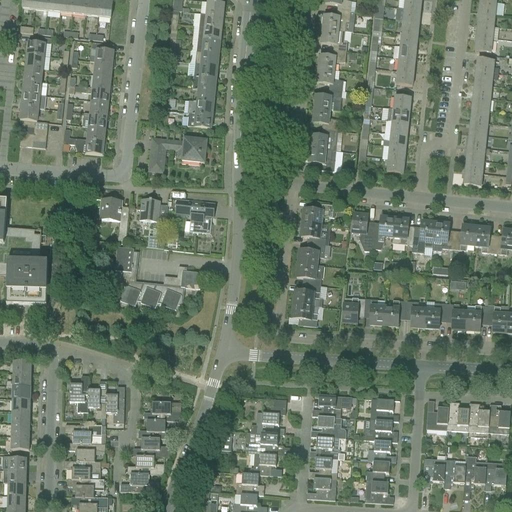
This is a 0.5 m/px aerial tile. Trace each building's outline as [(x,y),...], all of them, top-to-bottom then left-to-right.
[(35,12),(36,0),(23,0),(22,11),(35,12)] [(48,14),(49,0),(36,0),(35,12),(48,14)] [(60,15),(62,0),(49,0),(48,14),(60,15)] [(73,16),(74,0),(62,0),(60,15),(73,16)] [(86,18),(87,1),(76,0),(74,0),(73,16),(86,18)] [(188,15),(188,11),(182,10),(182,1),(174,0),(173,13),(181,14),(188,15)] [(350,14),(351,4),(342,1),(342,0),(325,0),(325,6),(337,7),(337,13),(350,14)] [(398,0),(398,10),(404,11),(420,13),(422,0),(420,0),(398,0)] [(98,19),(100,2),(87,1),(86,18),(98,19)] [(111,20),(112,4),(100,2),(98,19),(111,20)] [(495,17),(496,4),(480,2),(478,15),(495,17)] [(222,19),(224,6),(208,4),(206,17),(222,19)] [(419,26),(420,13),(404,11),(402,24),(419,26)] [(181,15),(181,14),(173,13),(173,14),(173,16),(172,16),(171,26),(178,26),(179,17),(179,15),(181,15)] [(323,18),(322,32),(345,34),(346,25),(349,25),(353,25),(354,15),(350,14),(337,13),(336,19),(333,19),(323,18)] [(493,29),(495,17),(478,15),(477,28),(493,29)] [(221,31),(222,19),(206,17),(200,16),(199,29),(221,31)] [(382,34),(383,22),(380,21),(374,20),(373,33),(382,34)] [(418,38),(419,26),(402,24),(401,36),(418,38)] [(492,42),(493,29),(477,28),(476,40),(492,42)] [(220,43),(221,31),(199,29),(198,41),(220,43)] [(322,32),(321,45),(331,46),(333,47),(333,53),(346,54),(347,51),(347,44),(344,43),(345,34),(322,32)] [(380,47),(382,34),(373,33),(372,45),(378,46),(380,47)] [(416,50),(418,38),(401,36),(400,49),(416,50)] [(51,46),(51,41),(35,39),(34,44),(28,44),(27,57),(44,59),(45,46),(51,46)] [(491,55),(492,42),(476,40),(474,53),(491,55)] [(219,56),(220,43),(198,41),(196,54),(219,56)] [(112,66),(114,53),(113,53),(113,47),(92,45),(91,51),(96,52),(95,59),(90,58),(90,64),(94,64),(112,66)] [(415,63),(416,50),(400,49),(398,61),(415,63)] [(345,65),(346,56),(346,54),(333,53),(332,59),(319,57),(318,71),(335,73),(335,65),(345,65)] [(217,68),(219,56),(196,54),(195,66),(217,68)] [(42,72),(44,59),(27,57),(25,70),(42,72)] [(414,76),(415,63),(398,61),(397,74),(414,76)] [(475,69),(474,74),(498,77),(498,71),(493,70),(494,63),(487,62),(477,61),(477,62),(476,70),(475,69)] [(111,79),(112,66),(94,64),(93,77),(111,79)] [(216,81),(217,68),(195,66),(194,78),(216,81)] [(41,85),(42,72),(25,70),(24,83),(41,85)] [(373,90),(375,71),(369,70),(367,89),(373,90)] [(318,71),(316,85),(326,86),(329,86),(329,92),(342,94),(343,84),(343,83),(338,82),(339,74),(335,73),(318,71)] [(412,88),(414,76),(397,74),(396,87),(412,88)] [(474,74),(474,79),(475,79),(474,87),(491,89),(492,82),(497,83),(498,77),(474,74)] [(109,92),(111,79),(93,77),(92,90),(109,92)] [(215,93),(216,81),(194,78),(192,91),(198,92),(215,93)] [(46,99),(47,86),(41,85),(24,83),(22,96),(46,99)] [(472,94),(472,99),(490,101),(491,89),(474,87),(474,95),(472,94)] [(109,92),(92,90),(82,89),(81,95),(91,96),(90,103),(108,105),(109,92)] [(373,90),(367,89),(365,108),(371,109),(373,90)] [(213,106),(215,93),(198,92),(197,104),(213,106)] [(315,97),(314,111),(331,113),(340,114),(341,100),(342,94),(329,92),(328,98),(325,98),(315,97)] [(44,112),(46,99),(22,96),(21,109),(38,111),(44,112)] [(410,113),(411,100),(394,98),(393,111),(410,113)] [(472,99),(471,104),(473,104),(472,112),(489,114),(490,101),(472,99)] [(107,118),(108,105),(90,103),(89,116),(107,118)] [(212,118),(213,106),(197,104),(189,103),(187,115),(188,116),(212,118)] [(37,124),(38,111),(21,109),(20,122),(22,123),(35,124),(37,124)] [(382,110),(381,122),(387,123),(392,124),(408,126),(410,113),(393,111),(388,111),(382,110)] [(338,134),(338,133),(339,123),(330,121),(331,113),(314,111),(312,125),(325,126),(324,132),(338,134)] [(470,119),(469,124),(487,126),(489,114),(472,112),(471,120),(470,119)] [(83,122),(82,129),(87,129),(105,131),(107,118),(89,116),(83,116),(83,122)] [(211,131),(212,118),(188,116),(187,128),(211,131)] [(407,138),(408,126),(392,124),(390,136),(407,138)] [(469,124),(468,129),(470,129),(469,137),(486,139),(487,126),(469,124)] [(104,144),(105,131),(87,129),(86,142),(104,144)] [(311,137),(310,151),(336,153),(338,134),(324,132),(324,138),(321,138),(311,137)] [(405,151),(407,138),(390,136),(390,143),(383,143),(383,148),(389,149),(405,151)] [(467,145),(466,149),(485,151),(486,139),(469,137),(468,145),(467,145)] [(204,165),(206,142),(197,141),(197,140),(183,139),(183,143),(163,141),(163,142),(152,141),(149,173),(162,175),(165,148),(183,150),(182,163),(194,164),(204,165)] [(106,158),(107,151),(103,150),(104,144),(86,142),(80,142),(79,147),(81,149),(80,155),(102,158),(102,157),(106,158)] [(404,163),(405,151),(389,149),(388,162),(404,163)] [(466,149),(466,154),(467,154),(466,162),(483,164),(484,157),(488,157),(489,152),(485,151),(466,149)] [(310,151),(308,165),(321,166),(320,173),(334,174),(335,164),(336,155),(336,154),(336,153),(310,151)] [(403,176),(404,163),(388,162),(386,174),(403,176)] [(464,170),(464,174),(482,176),(483,164),(466,162),(466,170),(464,170)] [(464,174),(463,179),(465,179),(464,186),(464,187),(481,189),(482,176),(464,174)] [(98,209),(97,215),(100,215),(99,222),(101,222),(119,224),(117,246),(123,246),(125,247),(128,219),(129,209),(120,208),(120,206),(122,206),(122,203),(101,201),(100,209),(98,209)] [(175,216),(174,218),(185,219),(185,217),(191,218),(189,234),(206,236),(206,238),(212,238),(213,226),(209,225),(210,220),(212,220),(213,208),(213,206),(201,204),(201,202),(192,201),(192,204),(176,202),(175,212),(175,216)] [(140,216),(139,223),(153,224),(153,231),(160,231),(159,240),(149,239),(149,249),(163,251),(165,231),(166,222),(166,218),(158,218),(160,207),(160,203),(152,203),(152,202),(150,202),(144,202),(141,202),(141,210),(140,216)] [(334,220),(335,208),(311,205),(311,206),(314,206),(313,212),(303,211),(302,225),(321,227),(322,219),(334,220)] [(352,226),(351,236),(359,237),(359,242),(364,254),(370,255),(371,252),(373,228),(367,227),(368,218),(353,216),(352,226)] [(373,228),(371,252),(380,253),(383,245),(384,240),(392,241),(394,221),(381,219),(380,229),(373,228)] [(392,241),(392,246),(400,246),(412,248),(414,232),(408,232),(407,232),(408,222),(394,221),(392,241)] [(433,250),(435,225),(421,224),(420,233),(419,233),(414,232),(412,248),(411,254),(424,255),(425,249),(433,250)] [(325,248),(326,236),(320,235),(321,227),(302,225),(301,234),(301,239),(310,240),(310,242),(310,246),(307,246),(306,246),(325,248)] [(453,252),(455,237),(448,236),(449,226),(435,225),(433,250),(432,253),(441,254),(441,251),(453,252)] [(474,250),(476,229),(462,228),(461,237),(455,237),(453,252),(465,253),(466,249),(474,250)] [(494,256),(495,241),(489,240),(490,231),(476,229),(474,250),(482,250),(481,255),(494,256)] [(0,277),(7,278),(8,262),(39,263),(41,237),(34,236),(35,232),(5,230),(4,246),(0,246),(0,277)] [(511,253),(511,233),(503,232),(502,242),(495,241),(494,256),(506,258),(507,253),(511,253)] [(323,261),(325,248),(306,246),(309,247),(309,253),(299,252),(298,266),(317,268),(318,260),(323,261)] [(128,251),(118,250),(117,250),(116,265),(115,273),(119,274),(118,287),(117,301),(117,300),(121,301),(120,303),(135,308),(137,303),(141,303),(140,305),(155,310),(157,305),(161,305),(161,307),(175,313),(178,307),(182,307),(183,307),(184,290),(199,291),(201,276),(197,275),(186,274),(187,270),(178,269),(177,280),(164,278),(163,287),(135,284),(139,254),(133,253),(134,251),(132,251),(128,250),(128,251)] [(48,263),(39,263),(8,262),(7,278),(6,306),(47,308),(48,263)] [(374,265),(373,272),(381,273),(382,265),(374,265)] [(297,276),(296,280),(303,280),(306,281),(305,287),(302,287),(320,289),(321,281),(323,281),(324,269),(317,268),(298,266),(297,276)] [(450,284),(450,291),(458,292),(465,292),(465,285),(458,284),(450,284)] [(320,289),(302,287),(305,287),(304,294),(295,293),(293,307),(318,309),(321,310),(321,309),(321,301),(319,301),(320,289)] [(364,317),(365,302),(344,300),(343,315),(342,325),(357,326),(357,317),(364,317)] [(384,328),(385,308),(385,303),(365,302),(364,317),(370,318),(370,327),(384,328)] [(405,320),(406,304),(393,304),(393,308),(385,308),(384,328),(397,329),(398,319),(405,320)] [(425,330),(426,310),(418,310),(418,305),(406,304),(405,320),(411,320),(411,329),(425,330)] [(446,322),(447,307),(434,306),(434,311),(426,310),(425,330),(439,331),(439,322),(446,322)] [(318,309),(293,307),(292,321),(302,322),(301,328),(298,327),(298,328),(299,328),(310,329),(316,330),(317,324),(317,318),(318,309)] [(465,333),(467,313),(459,312),(459,307),(447,307),(446,322),(452,323),(451,332),(465,333)] [(486,325),(487,309),(475,308),(474,313),(467,313),(465,333),(479,334),(480,324),(486,325)] [(506,335),(508,315),(500,315),(500,310),(487,309),(486,325),(493,325),(492,335),(506,335)] [(31,367),(31,364),(13,363),(13,376),(31,377),(31,367)] [(30,389),(31,377),(13,376),(13,383),(6,383),(6,389),(13,389),(30,389)] [(70,394),(69,405),(77,405),(77,415),(83,415),(83,424),(87,424),(87,415),(88,415),(88,410),(88,392),(89,379),(81,379),(81,385),(81,387),(77,386),(70,386),(70,394)] [(88,392),(88,410),(95,410),(95,420),(101,421),(105,421),(106,421),(106,416),(106,397),(106,385),(99,385),(99,392),(88,392)] [(30,390),(30,389),(13,389),(12,401),(30,402),(30,401),(30,390)] [(106,397),(106,416),(113,416),(113,426),(124,426),(124,391),(117,391),(117,397),(106,397)] [(312,418),(312,419),(318,420),(318,419),(340,421),(341,410),(346,410),(346,405),(350,405),(356,406),(356,401),(351,400),(346,400),(341,400),(319,398),(318,410),(319,410),(319,409),(321,409),(323,410),(323,413),(321,413),(312,412),(312,418)] [(30,405),(30,402),(12,401),(12,414),(30,414),(30,405)] [(251,428),(251,436),(255,436),(273,437),(274,430),(274,427),(278,427),(278,428),(279,417),(285,418),(285,417),(285,413),(286,403),(279,402),(273,402),(272,408),(270,408),(269,416),(262,415),(257,415),(256,428),(251,428)] [(399,404),(400,403),(371,402),(370,422),(392,424),(398,424),(398,418),(388,417),(388,415),(393,415),(393,404),(399,404)] [(437,414),(433,414),(434,404),(428,403),(426,432),(446,433),(448,410),(436,410),(437,410),(437,414)] [(454,411),(454,405),(448,404),(448,405),(448,411),(448,410),(446,433),(467,434),(469,412),(454,411)] [(152,405),(152,417),(154,417),(154,423),(165,423),(180,424),(180,413),(181,413),(181,405),(180,405),(171,405),(152,405)] [(488,435),(489,418),(489,413),(475,412),(475,406),(469,406),(469,412),(467,434),(488,435)] [(29,427),(30,414),(12,414),(12,427),(29,427)] [(508,437),(510,414),(498,414),(499,414),(499,418),(489,418),(488,435),(508,437)] [(318,420),(317,431),(322,431),(322,434),(321,440),(333,441),(339,441),(345,441),(346,435),(346,434),(345,433),(344,432),(343,432),(340,432),(341,421),(340,421),(318,419),(318,420)] [(144,423),(147,423),(146,435),(148,435),(148,440),(148,441),(160,441),(170,442),(175,442),(175,434),(175,431),(165,431),(165,423),(154,423),(144,422),(144,423)] [(365,431),(364,443),(368,443),(374,443),(391,444),(391,445),(397,445),(397,438),(391,438),(391,434),(392,424),(370,422),(369,432),(365,431)] [(29,429),(29,427),(12,427),(11,439),(29,440),(29,434),(29,429)] [(65,427),(65,435),(71,435),(73,435),(73,445),(72,445),(72,446),(78,446),(91,446),(101,446),(105,446),(105,436),(105,428),(101,428),(87,428),(82,428),(75,428),(69,427),(65,427)] [(245,449),(245,454),(247,454),(247,456),(254,457),(277,458),(283,458),(283,452),(277,451),(278,438),(278,437),(273,437),(255,436),(251,436),(246,436),(246,444),(248,444),(247,449),(245,449)] [(28,452),(29,440),(11,439),(11,452),(28,452)] [(138,440),(138,441),(141,441),(141,451),(141,458),(154,459),(163,459),(164,459),(169,460),(170,449),(160,448),(160,441),(148,441),(148,440),(138,440)] [(320,452),(320,460),(332,461),(338,462),(338,456),(339,456),(340,452),(338,451),(339,441),(333,441),(321,440),(316,440),(316,451),(320,452)] [(367,463),(367,464),(373,464),(389,465),(395,466),(395,465),(396,459),(386,458),(386,455),(389,455),(389,456),(390,456),(391,445),(391,444),(374,443),(374,444),(374,453),(368,452),(367,463)] [(66,452),(66,453),(76,453),(76,464),(94,464),(94,456),(104,457),(104,455),(105,446),(101,446),(91,446),(78,446),(72,446),(72,445),(67,445),(67,446),(66,452)] [(223,446),(221,453),(231,454),(231,446),(223,446)] [(250,470),(250,476),(253,476),(253,477),(259,477),(259,478),(281,479),(282,473),(271,472),(271,468),(275,469),(276,469),(277,458),(254,457),(253,470),(250,470)] [(133,458),(133,459),(136,459),(136,470),(138,470),(138,476),(137,477),(149,477),(159,477),(163,477),(164,477),(164,467),(154,466),(154,459),(141,458),(133,458)] [(484,487),(485,465),(476,464),(476,459),(465,459),(465,469),(464,486),(463,492),(468,492),(470,491),(470,486),(484,487)] [(26,473),(26,460),(9,460),(8,473),(26,473)] [(314,481),(336,482),(337,476),(331,476),(332,461),(320,460),(315,460),(314,472),(319,472),(318,481),(314,481)] [(443,485),(444,462),(424,461),(422,489),(429,490),(429,484),(443,485)] [(443,485),(443,491),(449,491),(450,485),(464,486),(465,469),(454,469),(455,463),(444,462),(443,485)] [(64,464),(64,471),(72,471),(72,481),(72,482),(76,482),(77,482),(90,482),(99,482),(100,475),(100,464),(94,464),(76,464),(66,463),(64,463),(64,464)] [(366,474),(366,484),(384,485),(384,476),(389,476),(389,465),(373,464),(372,474),(366,474)] [(505,488),(507,466),(485,465),(484,487),(484,493),(490,494),(491,488),(505,488)] [(4,480),(4,485),(8,485),(26,486),(26,476),(26,473),(8,473),(8,480),(4,480)] [(120,487),(120,494),(158,495),(159,484),(149,484),(149,477),(137,477),(138,476),(128,476),(127,476),(130,477),(130,487),(120,487)] [(241,486),(241,497),(253,498),(253,497),(253,492),(258,492),(258,487),(259,478),(259,477),(253,477),(253,476),(242,476),(241,486)] [(68,481),(67,489),(73,489),(73,493),(75,493),(75,500),(79,500),(81,500),(93,500),(93,493),(103,493),(103,482),(99,482),(90,482),(77,482),(76,482),(72,482),(72,481),(68,481)] [(335,503),(335,493),(336,482),(314,481),(313,492),(318,493),(318,496),(307,495),(307,501),(335,503)] [(393,506),(393,500),(387,499),(388,485),(384,485),(366,484),(364,505),(393,506)] [(26,489),(26,486),(8,485),(8,498),(25,498),(25,497),(26,489)] [(202,494),(199,511),(216,511),(217,506),(210,506),(211,503),(208,503),(209,494),(202,494)] [(233,508),(232,511),(234,511),(233,511),(260,511),(256,511),(256,509),(257,498),(257,497),(253,497),(253,498),(241,497),(240,506),(234,506),(234,508),(233,508)] [(25,511),(25,498),(8,498),(7,511),(25,511)] [(71,500),(71,507),(77,507),(77,511),(79,511),(78,511),(106,511),(107,507),(107,500),(93,500),(81,500),(79,500),(75,500),(71,500)]
